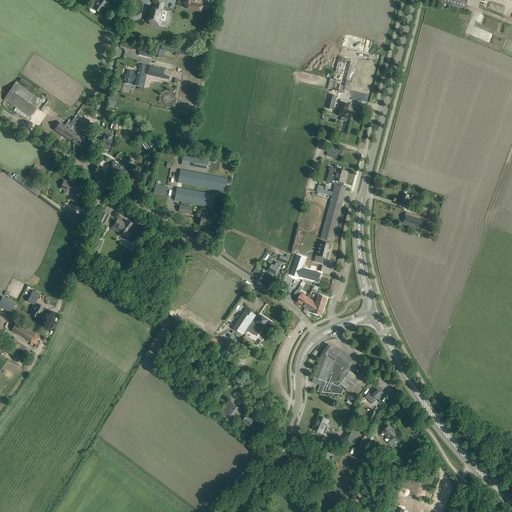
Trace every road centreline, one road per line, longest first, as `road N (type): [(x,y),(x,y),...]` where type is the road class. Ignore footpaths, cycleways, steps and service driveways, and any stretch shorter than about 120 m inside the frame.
road 1 (tertiary): [(365,314),(363,187),(415,0)]
road 2 (unclassified): [(310,327),(102,181)]
road 3 (tertiary): [(511,503),(445,432),(365,314)]
road 4 (unclassified): [(29,367),(102,181)]
road 5 (unclassified): [(342,339),(429,430),(460,478)]
road 6 (unclassified): [(88,171),(126,0)]
road 7 (tertiary): [(271,451),(295,411),(302,356),(317,336)]
